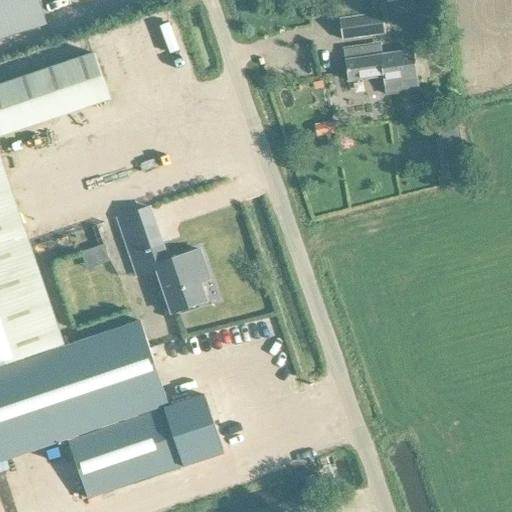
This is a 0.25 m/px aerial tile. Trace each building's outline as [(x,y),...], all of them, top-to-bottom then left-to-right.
[(0,0),(0,18),(41,6),(38,0),(0,0)] [(387,4),(388,12),(417,8),(416,1),(387,4)] [(386,33),(383,13),(382,14),(381,5),(365,8),(366,16),(339,20),(343,40),(386,33)] [(386,94),(405,91),(419,89),(414,51),(383,55),(381,44),(344,50),(348,81),(383,76),(386,94)] [(94,54),(75,60),(0,85),(0,461),(68,439),(88,498),(183,466),(163,407),(169,405),(140,321),(64,347),(0,156),(0,136),(110,100),(94,54)] [(318,137),(334,133),(332,123),(316,127),(318,137)] [(312,138),(314,149),(334,145),(332,134),(312,138)] [(193,177),(168,180),(170,190),(194,187),(193,177)] [(80,208),(26,226),(30,238),(84,220),(80,208)] [(157,270),(172,314),(206,302),(195,270),(205,267),(199,249),(167,260),(162,245),(131,256),(138,277),(157,270)] [(204,395),(164,409),(183,467),(224,453),(204,395)] [(305,478),(306,481),(309,488),(309,490),(324,485),(319,473),(305,478)]
